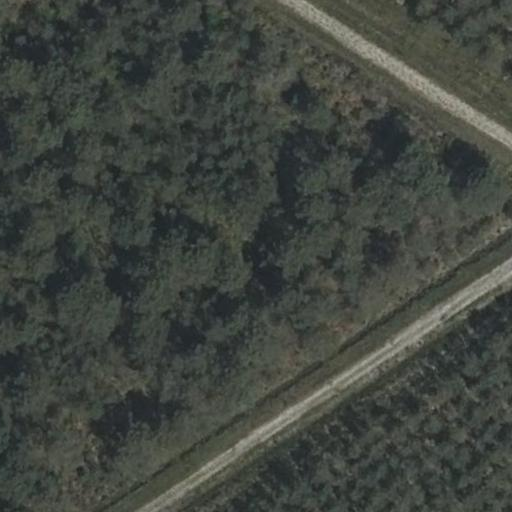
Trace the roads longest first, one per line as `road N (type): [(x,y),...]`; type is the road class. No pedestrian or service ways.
road 1 (track): [(134,511),(511,260)]
road 2 (track): [(511,141),(292,0)]
